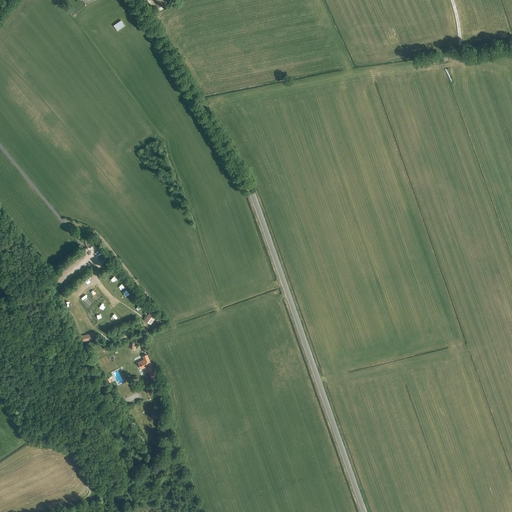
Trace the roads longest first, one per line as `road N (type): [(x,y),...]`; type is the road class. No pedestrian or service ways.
road 1 (unclassified): [(364,511),(252,192),(138,0)]
road 2 (track): [(0,145),(98,265),(93,279),(141,316)]
